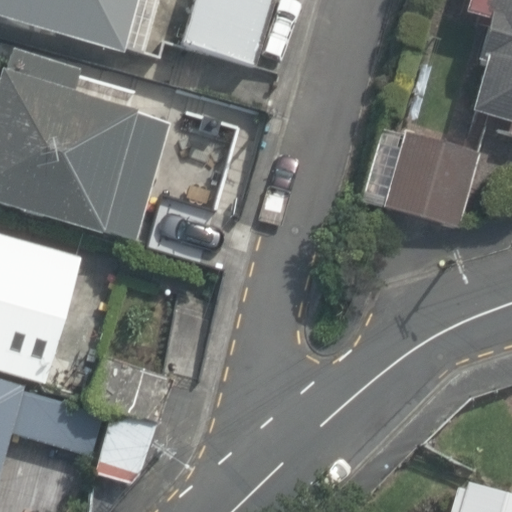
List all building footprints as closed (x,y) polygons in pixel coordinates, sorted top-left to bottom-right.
[(150,0),(0,0),(0,11),(137,50),(150,0)] [(276,0),(168,0),(159,36),(261,62),(276,0)] [(511,0),(473,0),(469,17),(499,26),(474,115),(511,125),(511,0)] [(160,112),(166,90),(0,45),(0,206),(137,243),(153,182),(222,200),(240,133),(160,112)] [(484,152),(406,131),(384,210),(462,231),(484,152)] [(68,270),(73,253),(0,231),(0,367),(147,411),(184,285),(113,264),(108,281),(68,270)] [(511,511),(511,496),(469,485),(461,511),(408,511),(409,511),(408,511),(511,511)]
